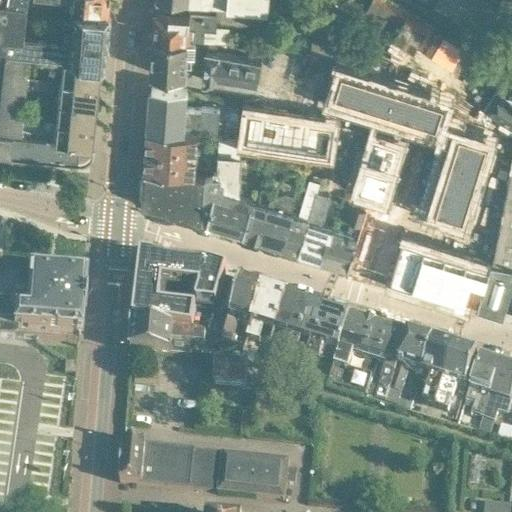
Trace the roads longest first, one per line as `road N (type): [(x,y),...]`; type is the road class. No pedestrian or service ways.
road 1 (residential): [(424,136),(310,100),(128,80)]
road 2 (unclassified): [(94,511),(118,225)]
road 3 (residential): [(371,296),(127,228)]
road 4 (residential): [(371,296),(424,136)]
road 5 (residential): [(511,337),(371,296)]
road 6 (unclassified): [(118,225),(128,80)]
road 7 (unclassified): [(118,225),(0,200)]
